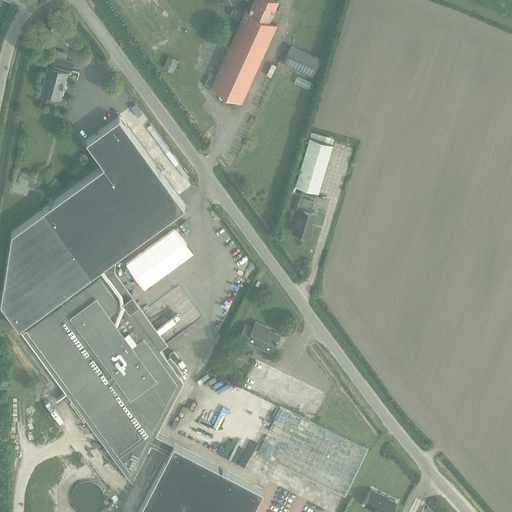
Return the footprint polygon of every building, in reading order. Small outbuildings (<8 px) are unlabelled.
[(245,11),(225,56),(210,88),(242,102),(276,25),(269,22),(278,2),(274,0),(254,0),(248,12),(245,11)] [(54,26),(51,29),(69,46),(72,42),(54,26)] [(313,76),(320,59),(291,47),(283,65),(287,67),(288,65),(313,76)] [(178,60),(168,56),(163,68),(174,72),(178,60)] [(71,70),(73,62),(55,57),(51,68),(48,67),(41,94),(60,99),(68,69),(71,70)] [(298,74),(295,82),(309,88),(312,80),(298,74)] [(126,124),(143,115),(137,103),(120,113),(126,124)] [(104,165),(44,209),(51,217),(56,224),(92,274),(100,268),(110,282),(114,254),(183,204),(171,188),(117,115),(85,139),(104,165)] [(318,192),(332,144),(334,139),(311,132),(309,137),(295,186),(318,192)] [(310,212),(314,201),(300,197),(296,208),(299,209),(292,232),(297,233),(298,235),(304,237),(305,236),(310,237),(317,214),(310,212)] [(8,259),(1,303),(19,328),(131,482),(147,452),(151,445),(168,454),(138,511),(252,511),(263,490),(174,444),(173,444),(156,435),(183,382),(179,377),(183,374),(173,362),(170,357),(167,359),(100,268),(92,274),(56,224),(51,217),(44,209),(12,233),(8,259)] [(138,280),(179,251),(167,234),(126,263),(138,280)] [(279,335),(263,328),(264,326),(255,322),(252,329),(245,325),(238,339),(246,343),(247,340),(271,352),(276,342),(277,342),(278,341),(277,340),(279,335)] [(173,351),(168,355),(170,357),(173,362),(178,358),(173,351)] [(275,415),(279,406),(241,388),(232,409),(258,421),(263,409),(275,415)] [(280,407),(257,453),(345,496),(368,450),(280,407)] [(209,429),(248,444),(255,427),(215,412),(209,429)] [(109,451),(91,464),(107,486),(125,473),(109,451)] [(103,500),(103,499),(103,497),(102,494),(100,491),(98,489),(96,487),(94,486),(91,485),(88,485),(85,485),(82,486),(80,488),(78,490),(76,491),(75,494),(74,496),(74,500),(74,502),(75,505),(76,508),(78,510),(80,511),(81,511),(95,511),(96,511),(98,510),(100,508),(102,505),(103,502),(103,500)] [(364,506),(377,511),(390,511),(396,502),(383,497),(384,496),(372,490),(364,506)]
